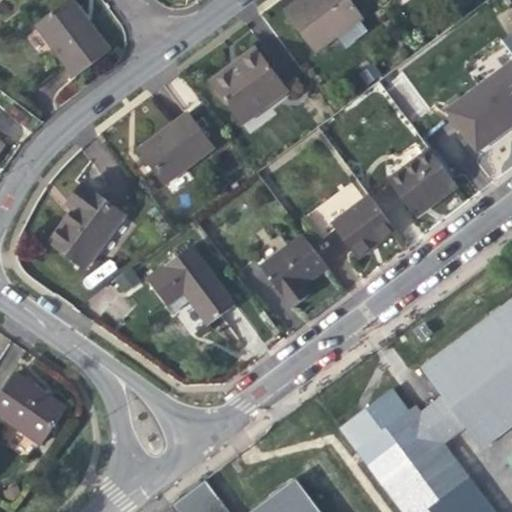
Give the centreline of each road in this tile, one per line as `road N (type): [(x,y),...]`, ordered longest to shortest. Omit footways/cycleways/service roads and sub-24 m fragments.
road 1 (residential): [(511,200),(197,440)]
road 2 (residential): [(0,204),(40,142),(157,46)]
road 3 (residential): [(88,356),(110,399),(125,492)]
road 4 (residential): [(197,440),(88,356)]
